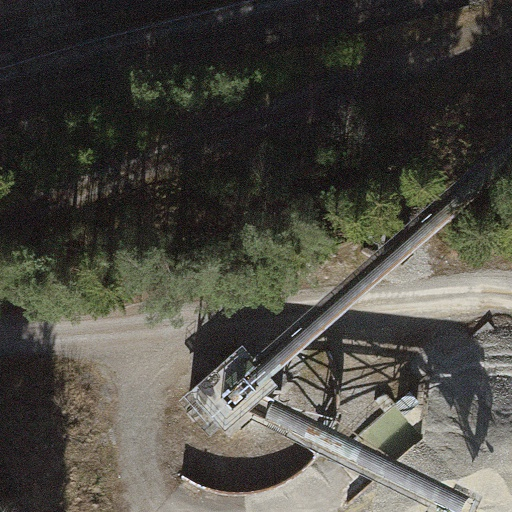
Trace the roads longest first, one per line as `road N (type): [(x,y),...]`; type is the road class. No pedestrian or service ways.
road 1 (track): [(511,41),(0,219)]
road 2 (track): [(0,336),(116,334),(445,293),(511,297)]
